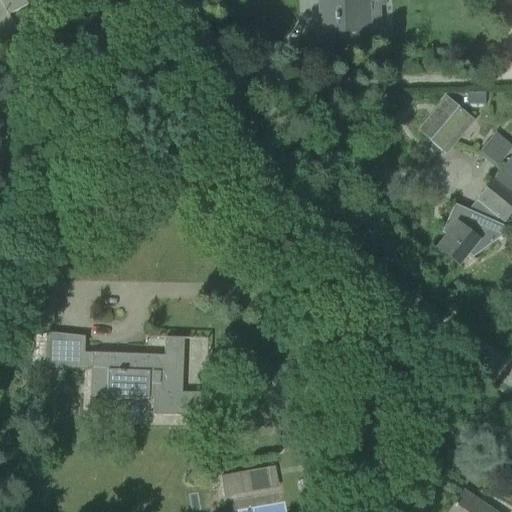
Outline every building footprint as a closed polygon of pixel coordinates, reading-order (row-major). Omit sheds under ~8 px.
[(0,0),(0,38),(16,31),(8,15),(27,5),(24,0),(0,0)] [(365,0),(328,0),(329,7),(318,8),(318,33),(375,31),(374,7),(366,8),(365,0)] [(484,94),(467,94),(467,105),(484,105),(484,94)] [(447,98),(417,132),(441,152),(470,118),(447,98)] [(496,136),(482,152),(498,165),(511,148),(496,136)] [(454,228),(448,235),(436,250),(456,267),(468,253),(473,258),(497,240),(491,233),(497,219),(503,224),(511,213),(511,156),(506,163),(475,202),(483,208),(476,216),(454,206),(446,222),(454,228)] [(42,366),(81,370),(84,338),(45,334),(42,366)] [(89,397),(148,398),(148,396),(152,396),(152,414),(205,414),(206,394),(180,394),(180,387),(181,387),(183,339),(164,339),(163,357),(90,354),(89,397)] [(220,477),(224,498),(278,488),(274,468),(220,477)] [(449,511),(490,511),(463,493),(449,511)]
